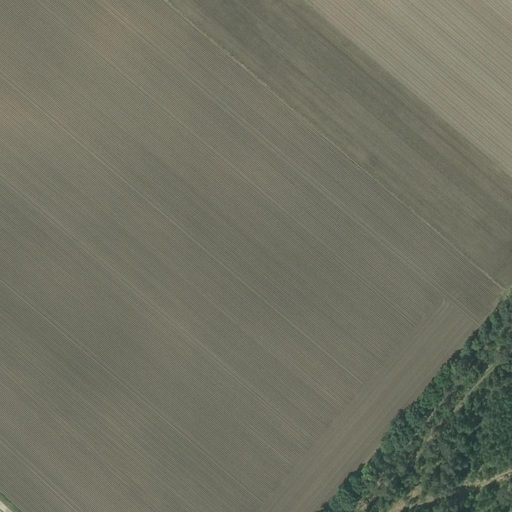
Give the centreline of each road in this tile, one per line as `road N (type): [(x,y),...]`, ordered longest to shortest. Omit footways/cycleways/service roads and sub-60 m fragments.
road 1 (track): [(511,348),(357,511)]
road 2 (track): [(511,466),(367,511)]
